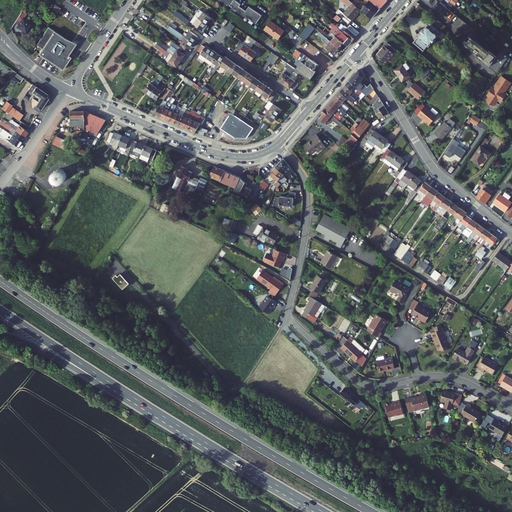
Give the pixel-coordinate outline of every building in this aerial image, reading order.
[(221,0),(257,25),(263,16),(250,7),(247,11),(241,7),(243,4),(236,0),(221,0)] [(382,10),(371,0),(362,11),(373,20),(382,10)] [(370,0),(371,0),(382,10),(390,0),(370,0)] [(435,0),(424,0),(444,15),(448,10),(437,1),(435,0)] [(60,8),(55,4),(51,10),(57,13),(60,8)] [(350,26),(362,12),(354,5),(345,15),(338,9),(335,13),(338,15),(342,19),(350,25),(350,26)] [(198,19),(206,24),(210,18),(202,12),(201,14),(199,13),(196,17),(198,19)] [(177,18),(183,22),(186,18),(179,14),(177,18)] [(19,23),(21,25),(19,28),(29,34),(30,31),(32,32),(34,28),(26,22),(28,19),(23,16),(19,23)] [(196,17),(194,16),(190,22),(201,30),(206,24),(198,19),(196,17)] [(266,32),(281,42),(287,33),(273,23),(266,32)] [(315,29),(309,24),(300,36),(306,41),(315,29)] [(441,33),(431,24),(415,43),(425,52),(429,48),(430,49),(440,37),(439,36),(441,33)] [(354,40),(360,34),(350,26),(350,25),(345,30),(342,28),(340,29),(354,40)] [(187,46),(189,47),(192,42),(185,37),(171,27),(169,29),(182,39),(178,45),(183,48),(184,49),(187,46)] [(76,40),(74,38),(73,37),(72,38),(53,28),(38,51),(62,66),(70,54),(68,52),(68,51),(76,40)] [(345,43),(349,46),(354,40),(340,29),(335,35),(345,43)] [(197,36),(189,30),(185,37),(192,42),(197,36)] [(321,34),(340,50),(345,43),(335,35),(333,38),(330,35),(329,36),(323,32),(321,34)] [(335,55),(340,50),(321,34),(320,34),(318,36),(326,41),(322,46),(335,55)] [(491,67),(490,68),(497,75),(500,70),(502,67),(504,64),(508,58),(503,54),(499,59),(474,39),(468,46),(479,55),(479,56),(479,57),(480,57),(481,58),(482,57),(485,60),(484,61),(491,67)] [(178,45),(172,40),(169,45),(170,46),(168,49),(157,41),(155,43),(179,60),(183,55),(180,52),(183,48),(178,45)] [(164,57),(175,65),(179,60),(155,43),(152,46),(166,55),(164,57)] [(240,52),(239,54),(246,58),(251,51),(244,46),(244,47),(239,44),(235,49),(240,52)] [(384,54),(379,60),(387,65),(397,52),(388,45),(382,53),(384,54)] [(202,67),(207,60),(212,53),(206,48),(205,50),(201,48),(197,54),(200,56),(196,62),(202,67)] [(257,55),(251,51),(246,58),(251,62),(257,55)] [(303,62),(315,71),(319,67),(297,51),(293,56),(303,62)] [(218,57),(212,53),(207,60),(213,64),(218,57)] [(271,64),(277,57),(273,54),(267,62),(271,64)] [(213,64),(218,68),(220,66),(224,61),(218,57),(213,64)] [(274,67),(280,59),(277,57),(271,64),(274,67)] [(224,61),(220,66),(227,70),(232,62),(226,58),(224,61)] [(238,67),(232,62),(227,70),(233,74),(238,67)] [(303,62),(297,70),(301,73),(311,81),(317,73),(315,71),(303,62)] [(407,64),(397,72),(404,82),(411,77),(408,72),(411,70),(407,64)] [(149,68),(145,66),(139,75),(143,77),(149,68)] [(238,67),(233,74),(238,78),(244,70),(238,67)] [(429,69),(423,76),(426,79),(433,71),(429,69)] [(244,70),(238,78),(245,82),(250,75),(244,70)] [(290,78),(284,85),(290,90),(291,88),(295,91),(300,85),(296,82),(299,79),(297,78),(301,73),(297,70),(296,70),(294,72),(292,75),(290,78)] [(363,73),(358,73),(353,78),(361,85),(366,78),(363,73)] [(284,74),(278,81),(284,85),(290,78),(285,75),(284,74)] [(250,75),(245,82),(251,87),(256,79),(250,75)] [(151,84),(145,92),(151,97),(157,89),(164,78),(160,76),(153,86),(151,84)] [(511,82),(503,76),(496,85),(496,86),(497,86),(496,88),(494,87),(488,95),(490,96),(488,99),(491,102),(495,104),(498,99),(501,101),(504,97),(503,97),(505,93),(504,92),(505,90),(506,91),(511,82)] [(362,86),(361,85),(353,78),(350,83),(363,93),(368,97),(373,90),(371,86),(368,90),(362,86)] [(185,79),(183,84),(201,90),(204,84),(198,82),(197,83),(185,79)] [(256,79),(251,87),(256,91),(262,83),(256,79)] [(364,83),(362,86),(368,90),(371,86),(368,82),(366,85),(364,83)] [(262,83),(256,91),(262,94),(267,87),(262,83)] [(350,83),(346,87),(359,98),(363,93),(350,83)] [(411,92),(422,101),(428,93),(418,84),(411,92)] [(37,100),(41,104),(36,111),(42,115),(52,101),(51,96),(36,86),(32,92),(39,97),(37,100)] [(267,87),(262,94),(267,98),(272,90),(267,87)] [(346,87),(343,91),(357,101),(359,98),(346,87)] [(157,89),(151,97),(156,100),(162,92),(157,89)] [(342,92),(340,94),(348,100),(354,105),(357,101),(343,91),(342,92)] [(160,109),(156,115),(161,117),(174,97),(176,95),(171,92),(160,109)] [(275,93),(264,108),(268,111),(276,116),(280,111),(271,104),(278,94),(275,93)] [(336,98),(344,104),(348,100),(340,94),(336,98)] [(174,97),(161,117),(166,120),(177,103),(179,100),(174,97)] [(333,102),(348,114),(351,110),(344,104),(336,98),(333,102)] [(381,115),(378,116),(381,121),(390,116),(379,99),(375,105),(377,108),(379,106),(381,110),(379,111),(381,115)] [(329,107),(343,119),(348,114),(333,102),(329,107)] [(22,123),(25,116),(14,108),(15,107),(10,103),(5,110),(22,123)] [(177,103),(166,120),(171,122),(182,105),(177,103)] [(182,105),(171,122),(175,124),(186,107),(182,105)] [(156,115),(160,109),(155,106),(151,112),(156,115)] [(186,107),(175,124),(179,126),(189,111),(190,110),(186,107)] [(336,121),(340,123),(343,119),(329,107),(325,112),(334,119),(336,121)] [(427,107),(419,115),(427,121),(426,122),(430,126),(438,117),(427,107)] [(189,111),(179,126),(185,129),(191,119),(194,114),(189,111)] [(276,116),(268,111),(264,116),(272,121),(276,116)] [(191,119),(185,129),(189,131),(199,116),(200,114),(196,112),(194,114),(191,119)] [(323,117),(320,120),(328,127),(334,119),(325,112),(322,116),(323,117)] [(86,133),(86,115),(73,115),(72,116),(72,134),(86,133)] [(86,115),(86,133),(98,137),(109,123),(107,122),(86,115)] [(474,115),(470,120),(476,124),(480,119),(474,115)] [(199,116),(189,131),(195,134),(204,119),(202,118),(199,116)] [(448,123),(438,135),(444,141),(459,123),(454,119),(450,125),(448,123)] [(352,134),(349,138),(356,143),(370,125),(363,120),(352,134)] [(340,123),(336,121),(334,123),(342,130),(344,127),(340,123)] [(349,131),(352,134),(358,126),(355,123),(349,131)] [(32,133),(23,126),(19,132),(29,138),(32,133)] [(468,132),(462,128),(458,134),(464,139),(468,132)] [(9,133),(5,130),(2,136),(15,145),(12,148),(18,152),(20,149),(21,149),(25,143),(15,137),(9,133)] [(371,131),(360,146),(363,148),(365,147),(371,152),(373,150),(383,137),(376,131),(374,134),(371,131)] [(29,138),(19,132),(15,137),(25,143),(29,138)] [(116,136),(112,134),(108,143),(111,145),(112,143),(122,147),(126,138),(117,134),(116,136)] [(313,143),(306,148),(313,157),(318,153),(319,154),(327,149),(317,136),(311,141),(313,143)] [(347,141),(342,137),(336,144),(341,148),(342,146),(347,141)] [(380,154),(381,153),(384,156),(389,149),(391,146),(388,144),(389,142),(383,137),(373,150),(380,154)] [(131,143),(132,141),(126,138),(122,147),(128,149),(126,152),(132,155),(132,154),(137,143),(136,143),(135,144),(131,143)] [(347,141),(342,146),(349,152),(356,143),(349,138),(347,141)] [(59,139),(55,147),(63,150),(66,152),(70,144),(59,139)] [(144,156),(148,148),(137,143),(132,154),(135,155),(136,153),(144,156)] [(341,148),(336,144),(335,144),(332,147),(338,152),(341,148)] [(463,158),(468,150),(460,145),(455,152),(463,158)] [(494,154),(484,147),(476,160),(483,166),(488,158),(490,160),(494,154)] [(153,163),(158,153),(148,148),(144,156),(151,159),(150,161),(153,163)] [(385,162),(387,160),(393,165),(399,157),(389,149),(384,156),(381,160),(385,162)] [(400,170),(398,172),(402,175),(405,172),(409,166),(405,163),(406,162),(399,157),(393,165),(400,170)] [(299,176),(284,161),(282,161),(277,168),(286,175),(285,177),(289,180),(287,182),(290,185),(299,176)] [(182,167),(178,177),(183,179),(177,191),(184,194),(188,186),(191,179),(193,174),(187,171),(187,170),(182,167)] [(235,190),(239,179),(214,168),(209,179),(235,190)] [(283,185),(283,184),(287,182),(289,180),(285,177),(286,175),(277,168),(274,172),(282,179),(281,181),(282,181),(281,182),(280,181),(279,182),(283,185)] [(68,184),(69,182),(69,180),(69,178),(68,176),(67,174),(66,173),(64,172),(62,172),(60,172),(58,173),(57,174),(55,175),(55,177),(54,179),(54,181),(55,183),(56,185),(57,186),(59,187),(61,187),(63,187),(65,186),(67,185),(68,184)] [(282,179),(274,172),(272,177),(276,180),(273,183),(276,185),(273,189),(276,192),(277,189),(278,188),(279,189),(283,185),(279,182),(280,181),(281,182),(282,181),(281,181),(282,179)] [(402,175),(387,196),(390,198),(400,185),(407,191),(408,189),(416,178),(409,173),(408,174),(405,172),(402,175)] [(302,185),(299,178),(292,185),(297,190),(302,185)] [(411,198),(414,201),(421,191),(424,186),(422,184),(423,183),(416,178),(408,189),(415,193),(411,198)] [(195,181),(191,179),(188,186),(197,190),(201,182),(196,180),(195,181)] [(245,184),(239,179),(235,190),(234,190),(234,192),(239,195),(238,195),(246,200),(250,193),(244,190),(246,187),(244,186),(245,184)] [(270,186),(266,182),(261,188),(263,189),(263,190),(266,192),(270,186)] [(423,202),(426,199),(428,196),(433,189),(426,183),(424,186),(421,191),(424,193),(420,200),(423,202)] [(483,186),(480,184),(476,192),(475,193),(478,195),(483,186)] [(440,194),(433,189),(428,196),(435,201),(440,194)] [(486,189),(478,201),(486,207),(494,195),(486,189)] [(293,208),(295,193),(290,192),(289,198),(275,196),(274,206),(293,208)] [(434,210),(437,213),(442,206),(447,199),(440,194),(435,201),(438,204),(434,210)] [(505,195),(502,199),(500,198),(494,207),(507,216),(511,208),(511,206),(509,204),(511,200),(505,195)] [(428,196),(426,199),(433,204),(435,201),(428,196)] [(453,204),(447,199),(442,206),(448,211),(453,204)] [(251,209),(255,216),(263,212),(259,204),(251,209)] [(453,204),(448,211),(455,216),(460,209),(453,204)] [(442,206),(437,213),(443,218),(448,211),(442,206)] [(460,209),(455,216),(451,221),(454,224),(458,219),(462,222),(466,216),(467,214),(460,209)] [(350,227),(324,214),(316,231),(325,235),(323,238),(329,241),(330,238),(338,242),(336,244),(340,246),(350,227)] [(462,222),(460,224),(464,227),(461,230),(464,232),(466,229),(472,221),(466,216),(462,222)] [(370,217),(367,227),(375,229),(378,220),(370,217)] [(438,232),(446,220),(443,218),(435,229),(438,232)] [(304,226),(294,219),(292,223),(304,231),(304,226)] [(478,225),(472,221),(466,229),(472,234),(478,225)] [(218,225),(216,229),(224,233),(226,229),(230,231),(233,225),(226,222),(223,228),(218,225)] [(377,227),(371,234),(377,240),(387,228),(382,223),(378,228),(377,227)] [(478,225),(472,234),(479,238),(484,230),(478,225)] [(266,244),(267,241),(275,246),(280,239),(259,226),(255,234),(260,237),(259,240),(266,244)] [(472,234),(466,229),(464,232),(462,235),(468,239),(470,237),(472,234)] [(491,235),(484,230),(479,238),(477,241),(481,244),(478,249),(480,250),(483,246),(486,243),(491,235)] [(479,238),(472,234),(470,237),(476,242),(477,241),(479,238)] [(491,235),(486,243),(493,248),(498,241),(491,235)] [(395,241),(390,237),(386,242),(391,246),(395,241)] [(28,251),(34,242),(27,239),(22,247),(28,251)] [(391,246),(398,252),(402,246),(395,241),(391,246)] [(486,243),(483,246),(490,251),(493,248),(486,243)] [(398,252),(396,255),(403,260),(409,252),(402,246),(398,252)] [(496,258),(509,267),(510,267),(511,263),(511,256),(502,249),(496,258)] [(286,254),(275,250),(271,260),(264,258),(263,262),(269,264),(280,268),(282,261),(283,261),(286,254)] [(329,268),(336,256),(327,251),(320,262),(329,268)] [(484,255),(479,251),(474,258),(480,262),(484,255)] [(409,252),(403,260),(410,265),(415,257),(409,252)] [(413,267),(419,259),(415,257),(410,265),(413,267)] [(478,272),(485,263),(482,261),(475,270),(478,272)] [(429,268),(421,264),(415,272),(422,277),(424,274),(429,268)] [(263,270),(256,279),(270,289),(268,292),(274,297),(284,284),(274,277),(263,270)] [(441,277),(435,272),(430,279),(436,284),(441,277)] [(117,277),(115,275),(112,279),(122,290),(129,284),(120,275),(117,277)] [(321,293),(328,282),(320,277),(313,289),(321,293)] [(441,277),(436,284),(441,287),(446,281),(441,277)] [(455,285),(448,279),(441,289),(448,294),(455,285)] [(409,289),(408,289),(403,285),(395,281),(390,290),(390,293),(393,294),(395,293),(399,296),(397,301),(402,304),(407,296),(405,296),(407,293),(409,289)] [(267,296),(259,308),(268,314),(276,303),(267,296)] [(322,314),(326,307),(315,301),(314,300),(306,313),(307,313),(305,316),(317,324),(319,321),(315,318),(318,312),(322,314)] [(426,322),(431,312),(418,304),(412,314),(418,318),(421,320),(422,321),(425,323),(426,322)] [(376,315),(367,331),(379,338),(381,333),(380,332),(387,321),(376,315)] [(352,324),(348,331),(355,334),(359,327),(352,324)] [(436,331),(431,333),(432,338),(434,337),(436,344),(438,349),(448,345),(440,325),(434,327),(436,331)] [(340,348),(355,361),(362,354),(361,353),(351,343),(352,342),(348,339),(345,342),(340,348)] [(352,342),(351,343),(361,353),(364,350),(354,340),(352,342)] [(474,351),(468,347),(466,352),(464,352),(458,348),(452,358),(457,361),(458,359),(460,360),(467,364),(472,356),(471,356),(474,351)] [(378,372),(383,371),(383,370),(394,368),(392,357),(376,360),(377,367),(378,372)] [(484,357),(477,369),(483,372),(484,370),(486,371),(486,372),(492,375),(498,366),(484,357)] [(511,392),(511,379),(506,376),(500,386),(511,392)] [(363,401),(347,388),(342,394),(356,405),(359,401),(361,403),(363,401)] [(451,392),(450,394),(448,393),(447,392),(443,391),(440,402),(446,403),(445,409),(451,411),(453,405),(460,406),(461,403),(463,395),(451,392)] [(429,407),(426,394),(421,395),(421,396),(419,397),(417,397),(412,399),(412,398),(405,400),(409,412),(429,407)] [(404,414),(400,401),(393,403),(393,405),(391,405),(391,403),(385,405),(388,417),(404,414)] [(458,413),(461,415),(466,406),(461,403),(460,406),(458,413)] [(468,417),(475,422),(480,413),(471,408),(472,406),(467,404),(466,406),(461,415),(467,418),(468,417)] [(495,419),(487,414),(483,419),(492,424),(495,419)] [(497,435),(502,437),(508,426),(502,423),(502,424),(499,422),(499,421),(495,419),(492,424),(490,427),(490,429),(497,433),(497,435)]
